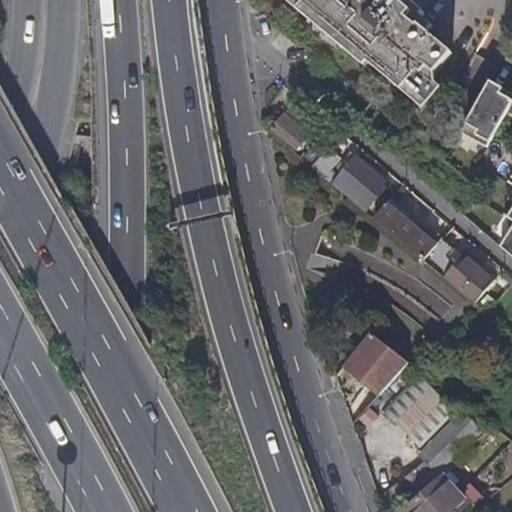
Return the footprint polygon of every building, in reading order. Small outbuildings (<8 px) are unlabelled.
[(422,12),(408,0),(283,0),(420,114),(441,89),(434,83),(433,75),(450,54),(426,33),(431,26),(418,16),(422,12)] [(490,82),(461,133),(476,141),(487,148),(490,143),(511,103),(511,100),(509,99),(500,94),(503,89),(490,82)] [(503,89),(500,94),(509,99),(511,94),(503,89)] [(287,109),(284,114),(297,124),(300,120),(287,109)] [(297,124),(284,114),(272,128),(296,149),(306,137),(294,127),(297,124)] [(329,147),(313,167),(325,177),(331,169),(341,157),(329,147)] [(385,199),(395,188),(352,153),(339,169),(343,173),(335,182),(366,208),(379,194),(385,199)] [(325,177),(330,182),(337,173),(331,169),(325,177)] [(511,177),(509,183),(511,184),(511,212),(508,218),(511,220),(511,229),(500,247),(511,257),(511,177)] [(409,216),(390,200),(387,204),(406,221),(409,216)] [(387,204),(374,219),(425,261),(443,240),(429,228),(423,235),(406,221),(387,204)] [(443,240),(425,261),(475,303),(494,281),(463,254),(454,264),(446,258),(454,250),(443,240)] [(344,367),(379,393),(404,363),(370,335),(344,367)] [(404,363),(379,393),(381,394),(406,365),(404,363)] [(386,407),(419,445),(455,413),(421,376),(386,407)] [(435,457),(444,467),(482,433),(473,423),(435,457)] [(441,473),(401,510),(402,511),(466,511),(473,506),(441,473)]
